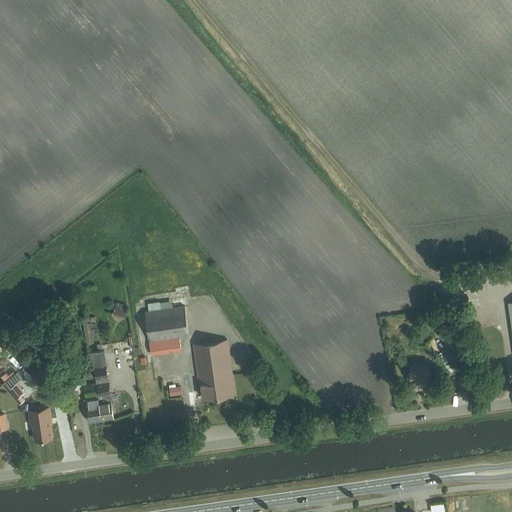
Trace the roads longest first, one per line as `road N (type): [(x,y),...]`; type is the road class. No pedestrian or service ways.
road 1 (unclassified): [(0,475),(511,403)]
road 2 (primary): [(205,511),(511,471)]
